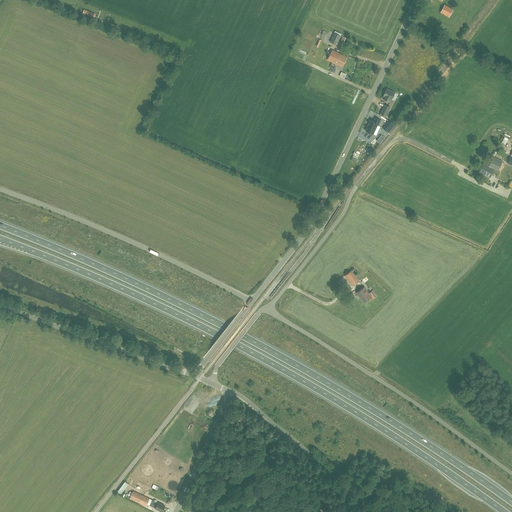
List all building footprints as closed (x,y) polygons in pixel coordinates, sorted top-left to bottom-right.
[(445,5),(441,12),(449,17),(453,10),(445,5)] [(95,19),(97,14),(85,9),(83,14),(95,19)] [(336,45),(341,36),(334,33),(330,42),(336,45)] [(441,45),(434,42),(432,47),(439,51),(441,45)] [(347,57),(338,53),(332,50),(328,60),(334,62),(342,66),(347,57)] [(398,97),(400,94),(387,88),(383,97),(382,98),(390,102),(392,103),(394,100),(392,99),(394,95),(398,97)] [(345,90),(343,96),(353,99),(355,93),(345,90)] [(385,104),(380,113),(380,114),(386,116),(390,107),(385,104)] [(379,126),(382,121),(377,118),(376,118),(374,122),(370,120),(365,131),(373,134),(377,125),(379,126)] [(388,133),(395,124),(389,121),(383,129),(388,133)] [(489,166),(494,169),(498,171),(502,161),(493,157),(489,166)] [(494,169),(489,166),(483,163),(479,172),(490,178),(494,169)] [(351,271),(345,276),(352,286),(359,282),(351,271)] [(372,300),(376,296),(372,291),(369,293),(364,287),(356,293),(364,303),(370,298),(372,300)] [(299,411),(291,419),(295,422),(302,414),(299,411)] [(146,506),(150,498),(133,491),(130,499),(146,506)] [(162,511),(165,506),(152,500),(151,503),(156,506),(155,508),(162,511)]
